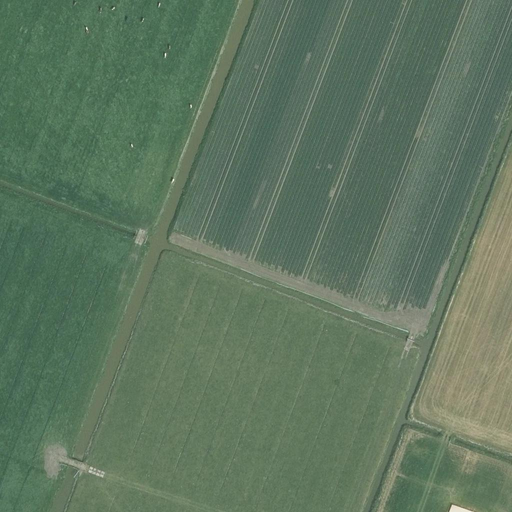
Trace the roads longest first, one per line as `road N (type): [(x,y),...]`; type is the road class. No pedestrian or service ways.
road 1 (track): [(53,457),(45,442),(137,244),(152,193)]
road 2 (track): [(207,511),(53,457)]
